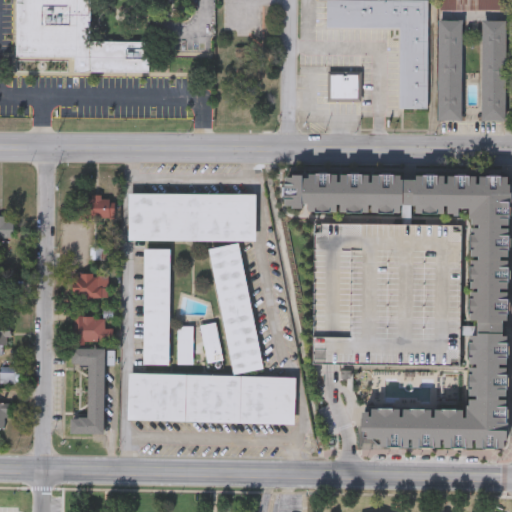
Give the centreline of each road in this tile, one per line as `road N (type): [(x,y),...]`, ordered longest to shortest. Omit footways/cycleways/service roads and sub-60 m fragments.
road 1 (secondary): [(0,150),(511,151)]
road 2 (tertiary): [(511,477),(44,470)]
road 3 (residential): [(40,150),(44,470)]
road 4 (residential): [(289,0),(288,151)]
